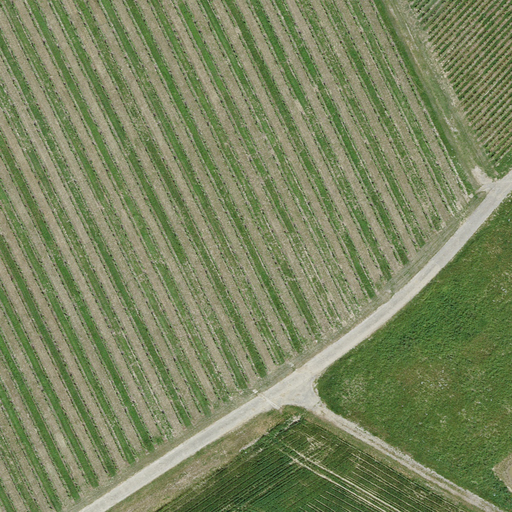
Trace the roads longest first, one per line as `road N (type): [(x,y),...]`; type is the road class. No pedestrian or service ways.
road 1 (track): [(511,181),(437,264),(361,331),(94,511)]
road 2 (track): [(284,386),(493,511)]
road 3 (track): [(393,0),(495,199)]
